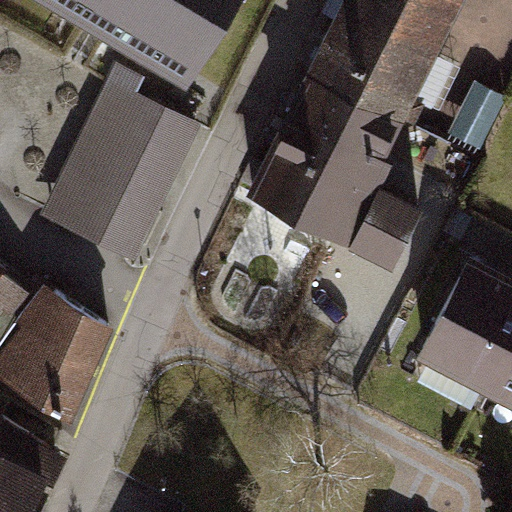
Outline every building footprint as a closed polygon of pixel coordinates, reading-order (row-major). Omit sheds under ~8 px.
[(76,0),(188,66),(227,0),(76,0)] [(350,0),(315,71),(398,112),(455,0),(350,0)] [(511,0),(503,0),(482,65),(511,75),(511,0)] [(398,112),(315,71),(295,110),(294,109),(254,188),(395,257),(421,205),(366,178),(398,112)] [(192,119),(116,82),(53,211),(130,248),(192,119)] [(503,99),(476,85),(456,124),(483,138),(503,99)] [(487,379),(511,332),(511,279),(471,258),(425,346),(487,379)] [(27,289),(0,267),(0,367),(71,413),(111,322),(58,287),(35,321),(18,307),(27,289)] [(511,332),(487,379),(511,391),(511,332)] [(0,465),(37,488),(57,449),(0,411),(0,410),(9,394),(0,387),(0,465)] [(0,511),(34,511),(44,492),(37,488),(0,465),(0,511)]
